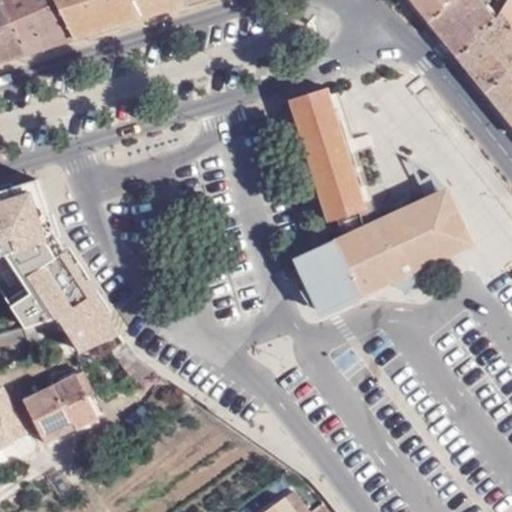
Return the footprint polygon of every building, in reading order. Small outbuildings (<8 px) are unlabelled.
[(0,0),(0,61),(30,52),(1,0),(0,0)] [(74,38),(55,0),(1,0),(30,52),(44,48),(74,38)] [(55,0),(74,38),(142,17),(132,0),(55,0)] [(132,0),(142,17),(194,0),(132,0)] [(413,0),(420,8),(431,21),(451,0),(413,0)] [(451,0),(431,21),(458,54),(495,20),(477,0),(451,0)] [(495,20),(458,54),(488,90),(511,68),(511,29),(511,0),(507,0),(503,8),(499,16),(495,20)] [(495,0),(503,8),(507,0),(495,0)] [(511,68),(488,90),(511,119),(511,68)] [(366,208),(328,89),(292,100),(330,220),(336,218),(343,240),(332,244),(333,246),(293,266),(304,289),(306,288),(319,316),(362,295),(362,294),(387,283),(407,295),(429,263),(465,246),(467,238),(456,214),(454,215),(445,199),(450,196),(432,174),(420,183),(429,200),(369,227),(364,209),(366,208)] [(38,183),(0,193),(0,288),(24,328),(59,318),(68,331),(79,352),(122,332),(67,251),(61,252),(51,235),(38,183)] [(29,344),(68,331),(59,318),(24,328),(27,340),(29,344)] [(0,347),(27,340),(24,328),(0,335),(0,347)] [(115,341),(107,347),(126,370),(138,360),(121,337),(115,341)] [(154,371),(138,360),(126,370),(138,384),(154,371)] [(93,394),(82,374),(69,381),(78,402),(86,398),(93,394)] [(78,429),(99,418),(86,398),(78,402),(69,381),(25,403),(42,437),(74,422),(78,429)] [(15,402),(12,397),(0,403),(0,422),(0,423),(18,414),(12,404),(15,402)] [(289,511),(282,502),(268,511),(289,511)]
